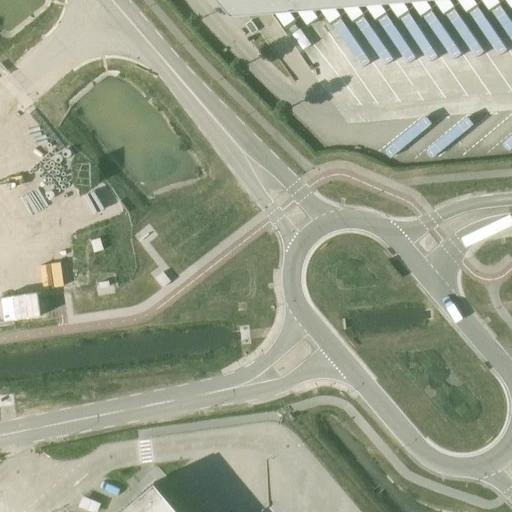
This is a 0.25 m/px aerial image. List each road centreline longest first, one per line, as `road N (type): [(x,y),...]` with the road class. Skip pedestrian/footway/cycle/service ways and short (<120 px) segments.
road 1 (unclassified): [(254,379),(0,438)]
road 2 (unclassified): [(257,171),(110,0)]
road 3 (unclassified): [(346,364),(426,457),(464,469),(488,466)]
road 4 (unclassified): [(511,202),(429,219),(399,242)]
